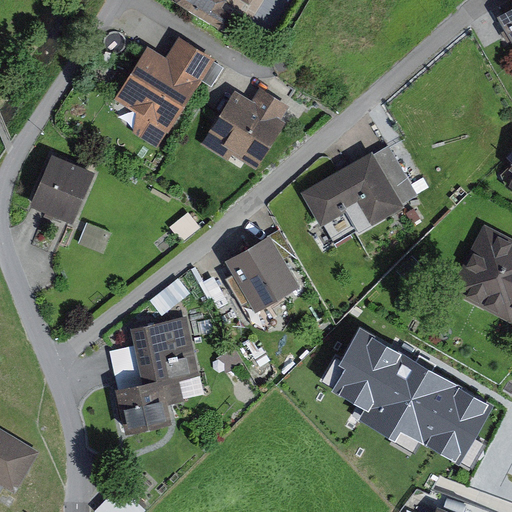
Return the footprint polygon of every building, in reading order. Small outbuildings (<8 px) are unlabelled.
[(252,0),(222,0),(245,13),(252,0)] [(207,64),(158,38),(122,106),(171,131),(207,64)] [(284,112),(241,90),(212,147),(255,169),(284,112)] [(404,201),(374,151),(320,184),(350,233),(404,201)] [(91,167),(55,152),(33,207),(69,222),(91,167)] [(511,240),(489,228),(462,277),(511,304),(511,240)] [(305,277),(276,236),(240,262),(269,303),(305,277)] [(139,329),(152,381),(125,387),(138,444),(181,434),(169,384),(204,376),(190,317),(139,329)] [(493,405),(358,327),(335,366),(342,370),(329,393),(364,413),(359,420),(395,440),(401,429),(460,462),(493,405)] [(44,454),(0,427),(0,485),(18,497),(44,454)] [(511,429),(500,455),(511,460),(511,429)] [(123,474),(97,499),(110,511),(137,511),(149,500),(123,474)] [(466,511),(437,502),(433,511),(466,511)]
